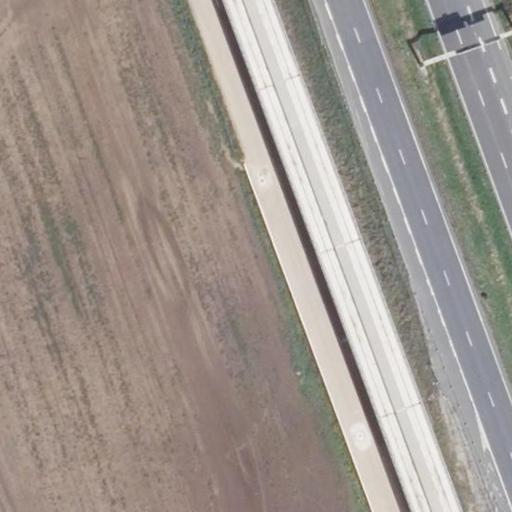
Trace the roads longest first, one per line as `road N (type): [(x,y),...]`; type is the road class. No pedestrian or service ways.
road 1 (trunk): [(342,0),(511,457)]
road 2 (trunk): [(488,126),(444,0)]
